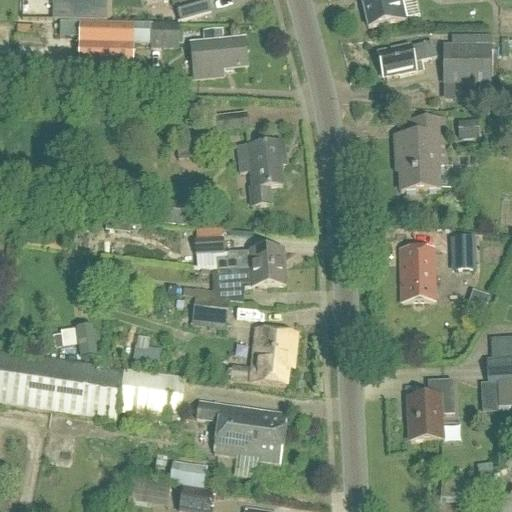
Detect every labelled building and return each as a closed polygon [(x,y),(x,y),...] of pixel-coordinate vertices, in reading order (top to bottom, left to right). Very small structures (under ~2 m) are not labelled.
[(53,0),(53,26),(106,28),(106,0),(53,0)] [(162,0),(164,6),(171,4),(173,11),(175,10),(179,27),(210,19),(204,0),(162,0)] [(404,25),(398,0),(359,0),(367,33),(404,25)] [(406,0),(411,20),(426,17),(422,0),(406,0)] [(178,55),(179,30),(151,30),(82,27),(80,69),(134,70),(135,50),(151,51),(150,54),(178,55)] [(224,82),(223,76),(248,73),(245,45),(191,50),(194,85),(224,82)] [(436,64),(432,49),(410,54),(410,53),(378,60),(379,66),(376,66),(379,78),(382,77),(383,84),(398,81),(399,84),(415,80),(415,78),(424,76),(422,67),(436,64)] [(491,53),(443,53),(443,92),(491,91),(491,53)] [(60,94),(61,69),(18,67),(17,93),(60,94)] [(216,138),(249,135),(247,118),(214,121),(216,138)] [(447,149),(444,149),(443,126),(411,127),(412,142),(395,143),(396,171),(399,171),(400,197),(438,196),(437,171),(448,171),(447,149)] [(281,192),(278,168),(283,167),(280,149),(239,154),(241,166),(238,167),(239,180),(250,178),(252,195),(249,195),(251,213),(269,211),(267,194),(281,192)] [(190,231),(192,209),(162,206),(160,228),(190,231)] [(106,225),(104,237),(128,240),(129,227),(106,225)] [(453,277),(477,276),(476,243),(452,243),(453,277)] [(196,262),(224,260),(223,244),(195,246),(196,262)] [(433,254),(401,254),(402,308),(434,307),(433,254)] [(283,257),(248,259),(227,260),(227,264),(217,264),(217,276),(228,276),(240,276),(240,275),(249,274),(250,276),(284,274),(283,257)] [(104,290),(127,294),(130,268),(107,265),(104,290)] [(244,295),(285,292),(284,274),(250,276),(249,274),(240,275),(240,276),(228,276),(217,276),(219,308),(243,311),(244,295)] [(195,306),(192,327),(226,331),(229,310),(195,306)] [(70,351),(88,347),(85,329),(67,332),(70,351)] [(293,369),(297,340),(256,335),(250,388),(285,392),(288,368),(293,369)] [(0,409),(115,427),(116,420),(122,375),(0,357),(0,409)] [(511,363),(487,365),(489,390),(496,390),(497,416),(511,414),(511,363)] [(246,389),(248,373),(233,371),(231,388),(246,389)] [(410,448),(442,447),(441,421),(454,421),(452,386),(428,387),(429,403),(407,404),(410,448)] [(280,469),(286,428),(287,422),(221,412),(214,460),(280,469)] [(203,495),(206,472),(173,467),(170,490),(203,495)] [(484,499),(496,501),(500,479),(488,477),(484,499)] [(462,482),(452,483),(454,500),(464,499),(462,482)] [(214,511),(216,499),(184,494),(181,511),(214,511)]
